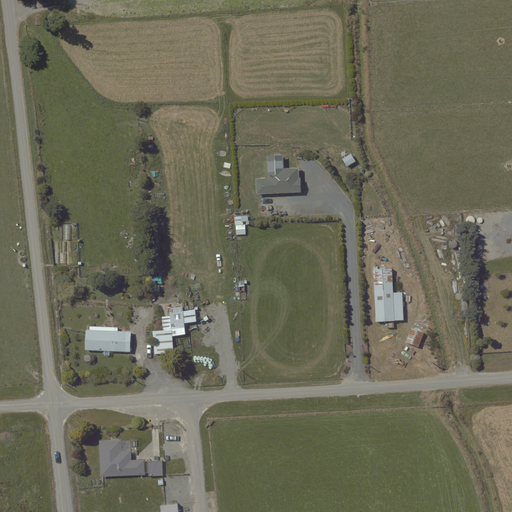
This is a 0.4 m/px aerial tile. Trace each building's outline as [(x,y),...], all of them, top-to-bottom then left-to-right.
[(302,180),(300,180),(299,171),(283,171),(283,159),(264,160),(265,181),(255,182),(255,196),(302,195),(302,180)] [(246,225),(235,225),(236,238),(246,237),(246,225)] [(174,234),(163,234),(163,251),(174,251),(174,234)] [(374,324),(392,324),(404,323),(403,293),(391,293),(390,269),(372,270),(374,324)] [(191,271),(181,272),(182,282),(192,281),(191,271)] [(176,356),(174,338),(186,336),(182,301),(160,304),(163,330),(153,331),(156,358),(176,356)] [(119,333),(120,328),(87,326),(86,350),(131,352),(132,334),(119,333)] [(427,333),(413,328),(405,347),(419,352),(427,333)] [(101,479),(133,479),(164,478),(164,460),(133,460),(132,442),(100,443),(101,479)] [(181,490),(172,490),(172,502),(181,501),(181,490)]
